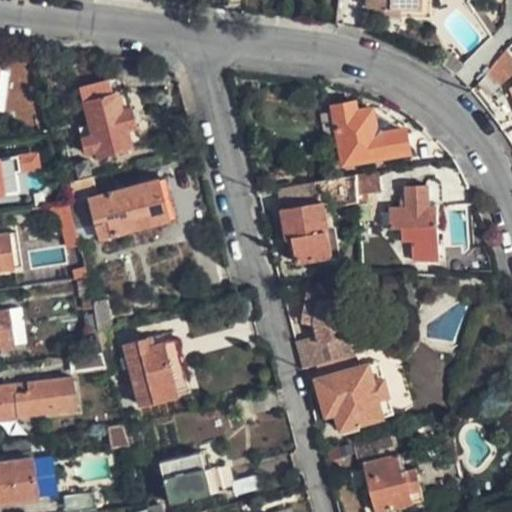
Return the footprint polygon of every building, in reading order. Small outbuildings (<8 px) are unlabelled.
[(139,144),(123,84),(121,80),(118,76),(113,74),(108,74),(76,83),(86,121),(76,124),(83,151),(93,149),(95,155),(139,144)] [(346,162),(410,149),(405,127),(400,129),(383,132),(376,127),(373,111),(372,105),(356,108),(354,101),(334,105),(346,162)] [(44,110),(31,113),(34,124),(47,120),(44,110)] [(33,151),(14,154),(16,167),(35,164),(33,151)] [(14,154),(0,155),(0,190),(6,190),(4,178),(11,168),(16,167),(14,154)] [(85,159),(72,162),(75,173),(88,168),(85,159)] [(11,168),(4,178),(6,190),(14,189),(11,168)] [(358,171),(359,187),(373,186),(381,185),(380,168),(358,171)] [(315,179),(314,179),(318,201),(283,208),(291,263),(331,256),(322,207),(360,199),(360,198),(359,187),(358,171),(315,179)] [(67,197),(88,192),(93,217),(107,213),(112,230),(168,216),(158,175),(93,191),(89,172),(62,179),(67,197)] [(393,205),(394,226),(405,225),(406,238),(417,237),(417,259),(440,259),(439,183),(407,183),(408,204),(393,205)] [(360,198),(373,196),(373,186),(359,187),(360,198)] [(68,201),(78,238),(98,233),(93,217),(88,192),(67,197),(68,201)] [(69,255),(82,252),(78,238),(68,201),(55,204),(69,255)] [(98,233),(112,230),(107,213),(93,217),(98,233)] [(17,231),(8,232),(14,267),(22,265),(17,231)] [(0,233),(0,268),(2,268),(14,267),(8,232),(0,233)] [(416,303),(408,271),(398,271),(406,306),(416,303)] [(328,358),(356,351),(349,322),(345,321),(350,286),(321,282),(319,287),(309,285),(304,318),(318,320),(321,332),(328,358)] [(106,294),(92,297),(97,326),(111,323),(106,294)] [(0,306),(0,345),(16,343),(10,309),(9,305),(0,306)] [(28,341),(22,307),(10,309),(16,343),(28,341)] [(198,388),(180,326),(129,341),(145,402),(198,388)] [(328,358),(321,332),(295,338),(303,365),(320,360),(328,358)] [(107,360),(102,346),(71,351),(76,366),(107,360)] [(324,375),(321,376),(330,412),(340,409),(345,426),(386,415),(370,362),(364,364),(360,349),(356,351),(328,358),(320,360),(324,375)] [(402,410),(387,358),(370,362),(386,415),(402,410)] [(0,382),(0,415),(82,401),(75,370),(0,382)] [(279,402),(275,386),(241,394),(245,411),(279,402)] [(122,424),(111,426),(115,447),(128,444),(122,424)] [(368,462),(379,511),(415,501),(412,488),(423,486),(418,465),(407,469),(396,428),(356,438),(363,464),(368,462)] [(203,450),(163,462),(172,501),(213,490),(203,450)] [(35,455),(0,460),(0,500),(41,494),(35,455)] [(92,491),(62,495),(64,511),(74,511),(95,509),(92,491)] [(150,505),(152,511),(167,511),(164,502),(150,505)]
